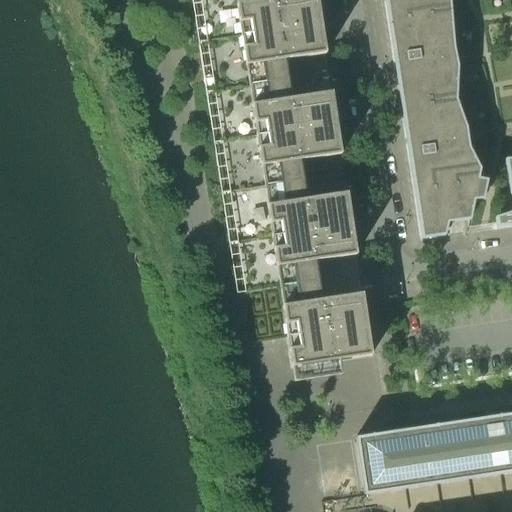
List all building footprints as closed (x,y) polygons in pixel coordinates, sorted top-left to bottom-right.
[(326,55),(322,32),(312,34),(309,16),(320,15),(317,0),(269,0),(237,5),(246,67),(282,61),(326,55)] [(442,237),(447,224),(470,221),(473,201),(483,200),(487,181),(478,179),(480,170),(469,149),(466,129),(456,101),(457,68),(453,49),(449,3),(450,0),(385,0),(402,109),(421,240),(442,237)] [(288,100),(282,61),(246,67),(252,105),(288,100)] [(341,155),(338,133),(327,134),(325,117),(335,115),(331,93),(288,100),(252,105),(262,167),(297,162),(341,155)] [(511,159),(505,160),(511,206),(511,213),(495,218),(497,228),(511,226),(511,159)] [(303,200),(297,162),(262,167),(268,206),(303,200)] [(356,255),(353,233),(343,235),(340,217),(350,216),(347,194),(303,200),(268,206),(277,268),(312,262),(356,255)] [(318,301),(312,262),(277,268),(283,306),(318,301)] [(372,356),(368,334),(358,335),(355,318),(365,316),(362,294),(318,301),(283,306),(292,368),(327,363),(372,356)] [(511,511),(511,414),(355,438),(364,496),(511,473),(511,511)]
